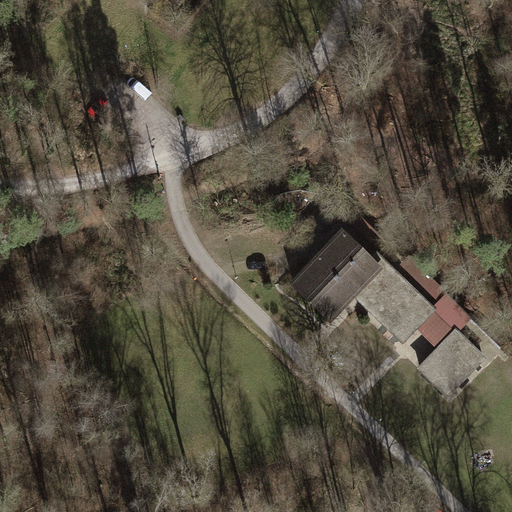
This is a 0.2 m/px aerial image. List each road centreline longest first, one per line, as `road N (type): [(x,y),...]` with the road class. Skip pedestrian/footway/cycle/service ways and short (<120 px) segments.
road 1 (track): [(165,159),(183,232),(208,270),(464,511)]
road 2 (residential): [(348,0),(295,82),(246,125),(165,159)]
road 3 (track): [(165,159),(68,185),(0,187)]
